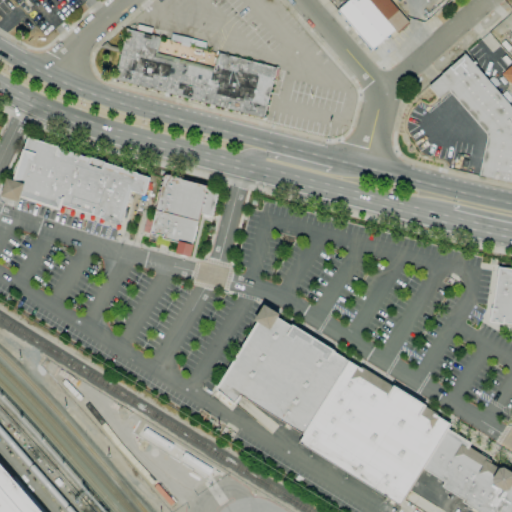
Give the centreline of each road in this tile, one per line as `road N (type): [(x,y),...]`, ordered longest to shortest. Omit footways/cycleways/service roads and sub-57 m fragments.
road 1 (primary): [(511,203),(105,98),(0,48)]
road 2 (primary): [(0,85),(96,127),(450,220)]
road 3 (residential): [(488,0),(383,91)]
road 4 (primary): [(365,168),(343,174),(261,153),(244,166)]
road 5 (residential): [(383,91),(302,0)]
